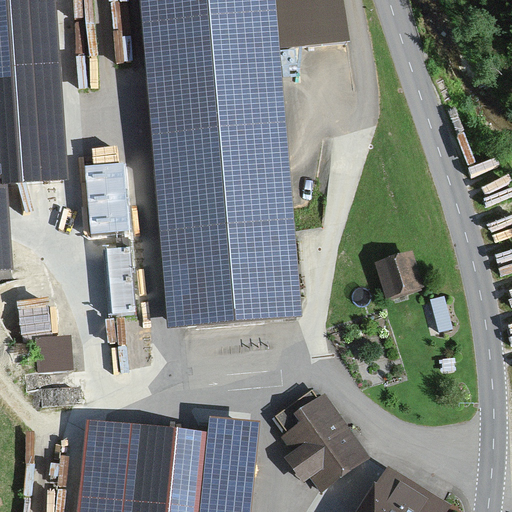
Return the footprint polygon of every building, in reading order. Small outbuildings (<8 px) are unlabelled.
[(55,0),(0,0),(0,269),(13,269),(7,182),(68,178),(55,0)] [(140,0),(169,327),(302,316),(278,46),(349,40),(342,0),(140,0)] [(423,258),(394,267),(406,305),(435,296),(423,258)] [(312,391),(273,419),(284,435),(281,437),(291,452),(284,457),(303,483),(310,478),(321,494),(372,457),(325,392),(317,398),(312,391)] [(208,433),(87,420),(77,511),(250,511),(260,422),(210,417),(208,433)] [(446,511),(451,505),(388,467),(360,511),(446,511)]
